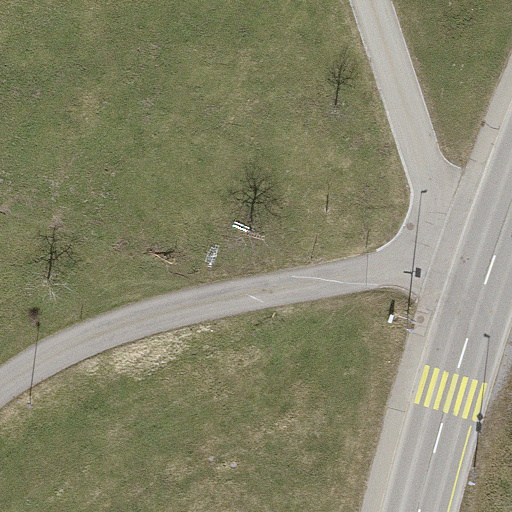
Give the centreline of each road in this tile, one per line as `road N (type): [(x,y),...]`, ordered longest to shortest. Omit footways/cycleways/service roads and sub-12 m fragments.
road 1 (unclassified): [(489,273),(365,280),(180,312),(62,352),(0,387)]
road 2 (residential): [(369,0),(427,175),(489,273)]
road 3 (primary): [(420,511),(489,273)]
